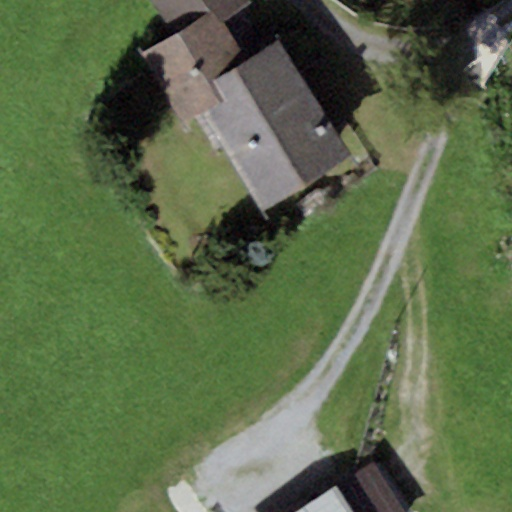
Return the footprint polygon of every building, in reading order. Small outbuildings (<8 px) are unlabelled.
[(152,0),(173,34),(212,10),(219,23),(250,5),(247,0),(152,0)] [(173,34),(139,56),(185,126),(196,118),(185,102),(243,64),(219,23),(212,10),(173,34)] [(351,157),(276,43),(243,64),(185,102),(196,118),(260,216),(351,157)] [(403,511),(373,464),(337,487),(353,511),(403,511)] [(298,511),(353,511),(337,487),(298,511)]
